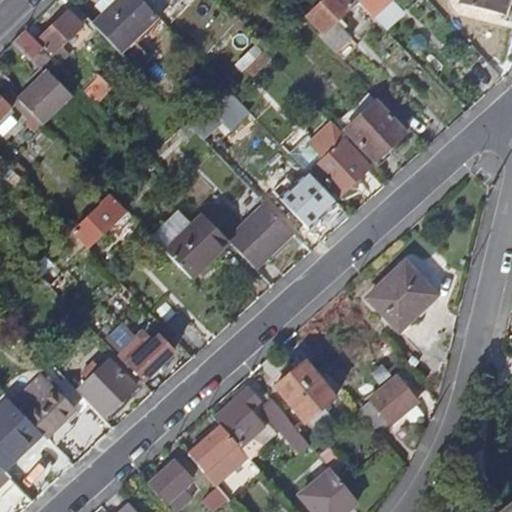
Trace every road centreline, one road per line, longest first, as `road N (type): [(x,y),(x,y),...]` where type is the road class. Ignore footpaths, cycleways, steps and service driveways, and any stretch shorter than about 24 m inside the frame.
road 1 (unclassified): [(57,511),(511,105)]
road 2 (residential): [(511,209),(480,347),(430,481)]
